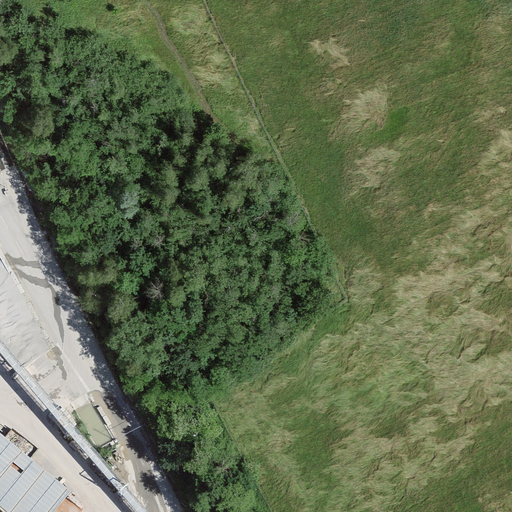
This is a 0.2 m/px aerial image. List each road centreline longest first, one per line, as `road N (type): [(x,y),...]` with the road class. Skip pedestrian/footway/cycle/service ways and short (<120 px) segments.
road 1 (track): [(0,171),(161,511)]
road 2 (track): [(0,407),(111,511)]
